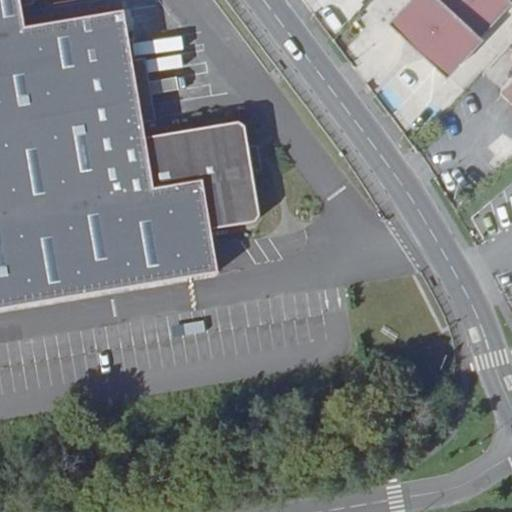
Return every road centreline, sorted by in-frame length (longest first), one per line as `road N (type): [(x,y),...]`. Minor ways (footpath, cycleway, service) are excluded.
road 1 (unclassified): [(261,0),(446,250),(511,410)]
road 2 (unclassified): [(329,511),(465,485),(511,458)]
road 3 (unknown): [(387,166),(508,109)]
